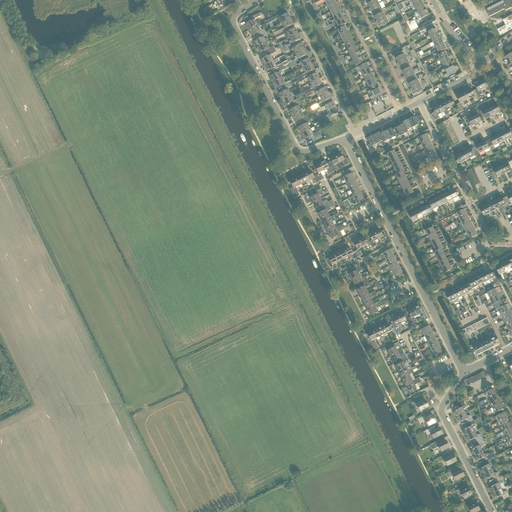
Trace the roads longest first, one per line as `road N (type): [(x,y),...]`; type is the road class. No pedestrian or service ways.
road 1 (residential): [(345,140),(297,150),(232,26),(242,10)]
road 2 (unclassified): [(489,511),(441,414),(462,373)]
road 3 (residential): [(356,134),(290,4)]
road 4 (residential): [(398,113),(340,0)]
